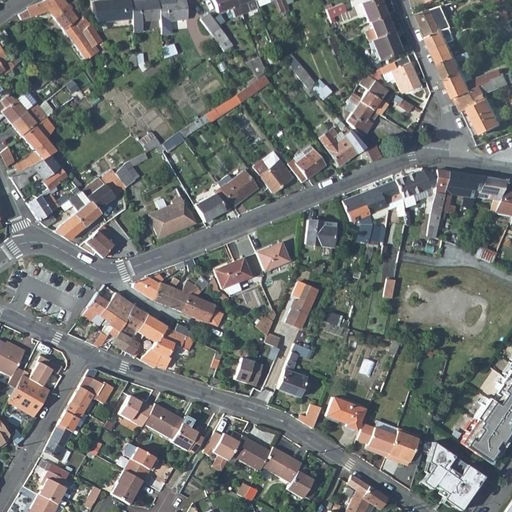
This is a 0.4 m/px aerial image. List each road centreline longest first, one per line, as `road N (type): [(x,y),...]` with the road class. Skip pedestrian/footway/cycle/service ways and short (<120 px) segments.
road 1 (residential): [(421,511),(286,424),(84,350)]
road 2 (tertiary): [(446,158),(412,155),(109,270)]
road 3 (residential): [(84,350),(0,498)]
road 4 (residential): [(446,158),(449,118),(401,0)]
